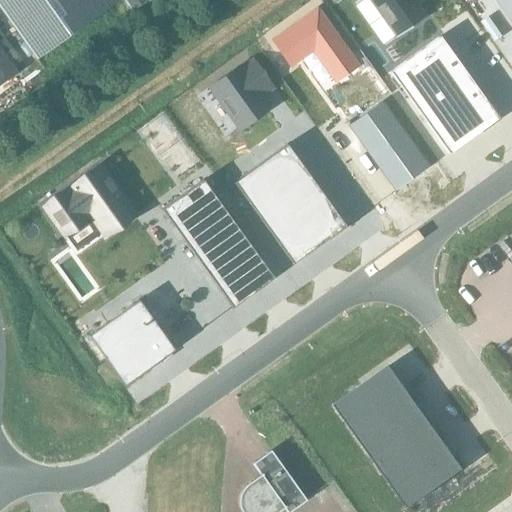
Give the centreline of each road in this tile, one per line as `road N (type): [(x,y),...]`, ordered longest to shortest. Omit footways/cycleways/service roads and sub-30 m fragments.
road 1 (unclassified): [(0,482),(60,487),(89,473),(388,265)]
road 2 (unclassified): [(511,435),(388,265)]
road 3 (unclassified): [(388,265),(511,178)]
